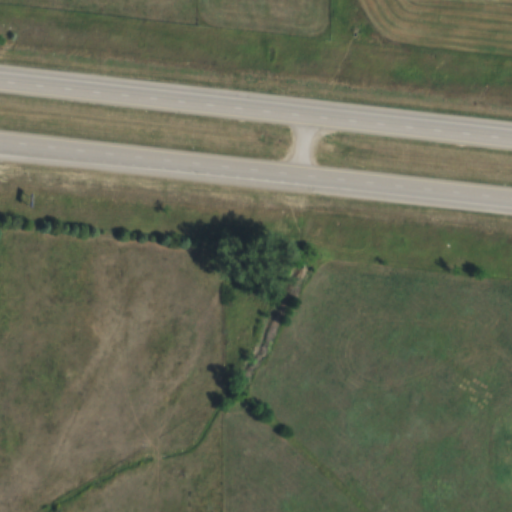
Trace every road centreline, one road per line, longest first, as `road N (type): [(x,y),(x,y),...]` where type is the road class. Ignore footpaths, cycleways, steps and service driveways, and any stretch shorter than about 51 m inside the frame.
road 1 (motorway): [(511,139),(0,81)]
road 2 (motorway): [(0,145),(511,202)]
